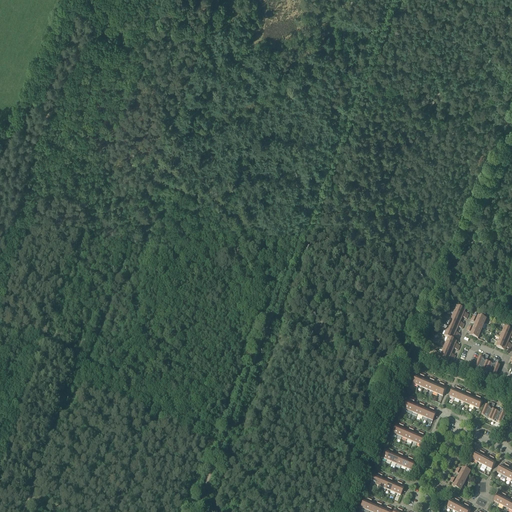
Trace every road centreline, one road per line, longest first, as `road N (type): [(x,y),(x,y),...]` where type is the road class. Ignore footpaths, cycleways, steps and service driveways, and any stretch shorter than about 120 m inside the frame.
road 1 (unknown): [(511,16),(485,65),(441,91),(331,260),(313,351),(314,392),(269,511)]
road 2 (track): [(212,16),(20,511)]
road 3 (track): [(218,0),(212,27),(234,59),(322,88),(340,74),(353,0)]
road 4 (track): [(20,182),(40,128),(98,52),(119,0)]
road 5 (track): [(389,0),(330,159)]
road 6 (track): [(75,386),(220,449)]
road 7 (track): [(274,309),(406,359)]
road 8 (track): [(464,234),(406,359)]
road 9 (tertiary): [(426,511),(455,437),(473,434),(501,449)]
